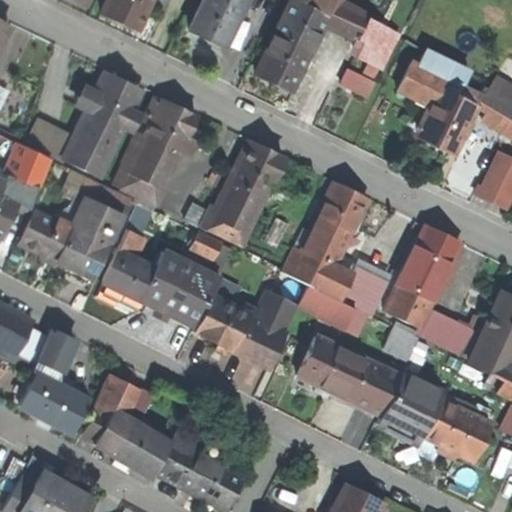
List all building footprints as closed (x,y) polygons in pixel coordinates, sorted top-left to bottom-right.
[(104,0),(98,13),(132,29),(146,0),(104,0)] [(239,2),(234,0),(198,0),(184,31),(217,47),(239,2)] [(291,0),(291,1),(275,34),(308,51),(322,24),(326,14),(296,0),(291,0)] [(334,30),(346,5),(336,0),(289,0),(291,1),(291,0),(296,0),(326,14),(322,24),(334,30)] [(405,44),(435,59),(446,35),(489,57),(487,62),(494,66),(489,73),(511,85),(511,29),(506,26),(497,40),(493,38),(490,44),(475,37),(480,22),(434,1),(428,13),(420,10),(405,44)] [(356,41),(367,18),(346,5),(334,30),(356,41)] [(384,28),(367,18),(356,41),(360,43),(354,56),(376,67),(383,52),(375,48),(384,28)] [(308,51),(275,34),(255,76),(289,92),(308,51)] [(433,98),(416,133),(453,151),(475,106),(473,105),(478,97),(456,87),(452,96),(439,90),(444,79),(409,62),(395,91),(414,100),(419,91),(433,98)] [(137,90),(94,70),(79,107),(121,126),(131,131),(138,114),(128,110),(137,90)] [(374,82),(346,70),(339,86),(367,98),(374,82)] [(495,96),(482,89),(478,97),(473,105),(475,106),(485,112),(495,96)] [(508,104),(495,96),(485,112),(480,119),(494,128),(508,104)] [(141,131),(140,134),(177,152),(195,116),(162,100),(161,102),(152,97),(141,120),(149,124),(147,129),(140,125),(138,129),(141,131)] [(511,106),(508,104),(494,128),(511,139),(511,106)] [(121,126),(79,107),(67,132),(54,159),(69,166),(96,178),(121,126)] [(54,159),(67,132),(37,117),(25,145),(54,159)] [(177,152),(140,134),(135,131),(120,162),(122,163),(110,185),(130,194),(151,205),(177,152)] [(0,146),(14,154),(18,145),(0,136),(0,146)] [(230,172),(218,197),(253,214),(281,158),(246,141),(235,164),(227,160),(223,168),(230,172)] [(13,203),(27,210),(48,160),(18,145),(14,154),(0,183),(18,193),(13,203)] [(511,203),(511,152),(499,147),(477,192),(510,208),(511,203)] [(87,237),(72,269),(91,278),(130,194),(110,185),(96,178),(69,166),(60,186),(83,197),(74,215),(87,221),(82,234),(87,237)] [(0,226),(13,203),(18,193),(0,183),(0,226)] [(299,252),(331,267),(364,199),(332,184),(299,252)] [(208,205),(197,227),(225,241),(234,245),(238,247),(253,214),(218,197),(216,201),(211,199),(208,205)] [(182,220),(197,227),(208,205),(194,198),(182,220)] [(87,221),(74,215),(69,227),(53,219),(51,224),(31,214),(17,243),(72,269),(87,237),(82,234),(87,221)] [(188,245),(216,258),(225,241),(197,227),(188,245)] [(455,245),(418,228),(401,267),(437,284),(455,245)] [(144,239),(123,229),(114,248),(134,258),(144,239)] [(213,265),(222,270),(234,245),(225,241),(216,258),(213,265)] [(191,295),(205,302),(208,296),(222,270),(213,265),(168,243),(155,268),(182,281),(166,313),(179,319),(191,295)] [(331,267),(299,252),(290,247),(278,272),(306,286),(336,300),(348,276),(346,275),(331,267)] [(142,301),(166,313),(182,281),(155,268),(134,258),(114,248),(99,280),(120,290),(115,301),(138,311),(142,301)] [(351,265),(346,275),(348,276),(336,300),(353,309),(369,317),(386,282),(351,265)] [(437,284),(401,267),(379,312),(415,329),(426,307),(437,284)] [(296,306),(318,317),(315,324),(322,328),(326,320),(343,329),(353,309),(336,300),(306,286),(296,306)] [(264,324),(282,333),(295,307),(263,291),(250,317),(264,324)] [(482,330),(511,343),(511,299),(499,293),(482,330)] [(191,295),(179,319),(193,326),(205,302),(191,295)] [(193,326),(191,329),(216,342),(212,348),(226,355),(229,349),(247,315),(246,314),(249,307),(243,304),(239,312),(208,296),(205,302),(193,326)] [(0,347),(15,355),(18,348),(31,323),(33,319),(0,302),(0,347)] [(480,333),(426,307),(415,329),(413,333),(418,335),(468,360),(480,333)] [(250,317),(247,315),(229,349),(247,358),(264,324),(250,317)] [(413,333),(391,322),(378,349),(404,362),(418,335),(413,333)] [(49,332),(31,323),(18,348),(37,357),(40,349),(49,332)] [(49,332),(40,349),(65,360),(76,335),(53,324),(49,332)] [(282,333),(264,324),(247,358),(266,368),(283,333),(282,333)] [(511,343),(482,330),(480,333),(468,360),(465,364),(487,374),(481,386),(511,400),(511,343)] [(348,399),(366,361),(312,335),(294,374),(348,399)] [(34,372),(34,371),(55,382),(65,360),(40,349),(37,357),(30,371),(34,372)] [(348,399),(378,414),(397,375),(366,361),(348,399)] [(420,435),(438,398),(442,390),(400,369),(397,375),(378,414),(372,426),(414,447),(420,435)] [(34,371),(34,372),(16,404),(68,432),(86,399),(55,382),(34,371)] [(98,401),(125,416),(137,391),(107,374),(94,399),(98,401)] [(490,423),(438,398),(420,435),(436,443),(434,448),(448,456),(451,450),(472,461),(490,423)] [(125,416),(98,401),(81,433),(113,450),(129,422),(130,419),(125,416)] [(511,433),(511,430),(511,405),(509,404),(498,426),(511,433)] [(126,471),(129,466),(150,477),(153,471),(168,443),(129,422),(113,450),(108,461),(126,471)] [(168,443),(153,471),(190,490),(207,459),(197,453),(202,443),(175,429),(168,443)] [(207,459),(190,490),(227,510),(244,479),(212,461),(221,444),(206,436),(202,443),(197,453),(207,459)] [(31,483),(14,511),(82,511),(89,499),(38,471),(31,483)] [(19,477),(0,508),(0,511),(14,511),(31,483),(19,477)] [(346,483),(331,511),(374,511),(380,501),(346,483)]
